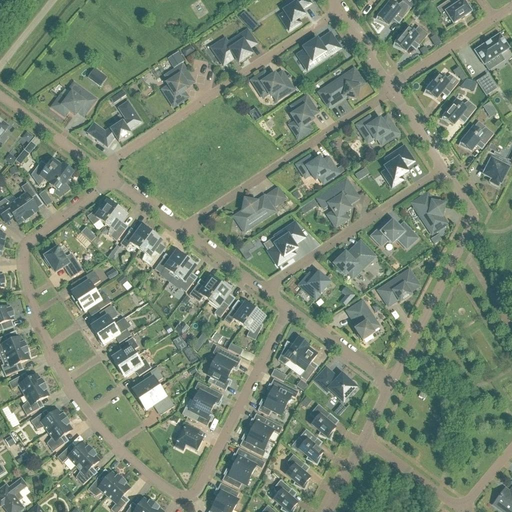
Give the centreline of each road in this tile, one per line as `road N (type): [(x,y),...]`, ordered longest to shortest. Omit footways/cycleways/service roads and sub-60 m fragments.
road 1 (residential): [(287,309),(190,496),(149,476),(77,402),(29,291),(27,249),(106,175)]
road 2 (residential): [(106,175),(109,163),(338,11)]
road 3 (residential): [(184,231),(390,89)]
road 4 (unclassified): [(391,385),(474,219),(442,168)]
road 5 (residential): [(265,292),(442,168)]
road 6 (residential): [(106,175),(0,96)]
road 7 (residential): [(391,385),(287,309)]
road 8 (residential): [(390,89),(492,19)]
road 9 (residential): [(363,440),(462,511)]
